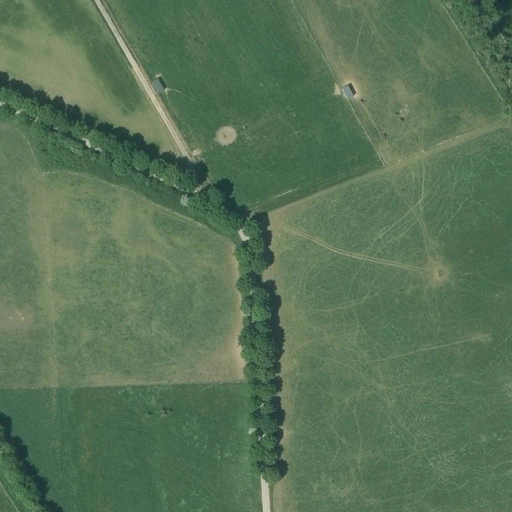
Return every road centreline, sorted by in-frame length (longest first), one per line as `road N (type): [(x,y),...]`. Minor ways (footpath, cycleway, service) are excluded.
road 1 (track): [(194,196),(191,161),(97,0)]
road 2 (track): [(236,221),(379,163)]
